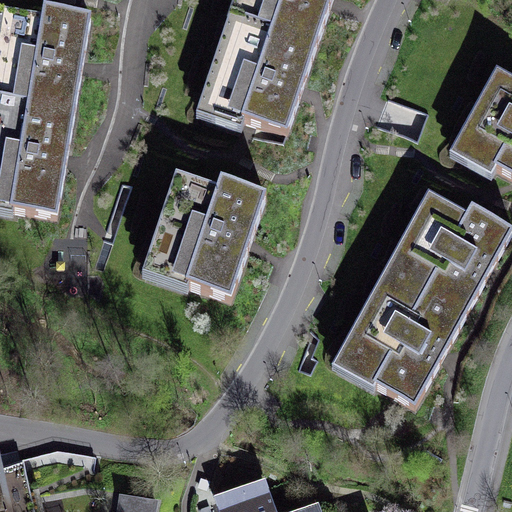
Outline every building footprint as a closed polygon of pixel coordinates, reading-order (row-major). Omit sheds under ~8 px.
[(227,0),(194,116),(249,132),(286,142),(300,95),(326,5),(327,0),(227,0)] [(88,21),(0,5),(0,205),(55,215),(81,66),(88,21)] [(511,83),(497,75),(449,160),(491,183),(496,173),(511,182),(511,83)] [(379,131),(419,145),(429,117),(389,103),(379,131)] [(259,198),(172,171),(142,270),(229,297),(245,244),(259,198)] [(382,282),(463,326),(511,237),(511,233),(472,212),(467,220),(429,199),(382,282)] [(463,326),(382,282),(332,373),(373,395),(376,391),(415,412),(447,355),(463,326)] [(11,511),(0,467),(0,511),(11,511)] [(275,511),(267,486),(215,504),(218,511),(318,511),(317,508),(304,511),(275,511)] [(161,511),(162,507),(119,502),(117,511),(161,511)]
